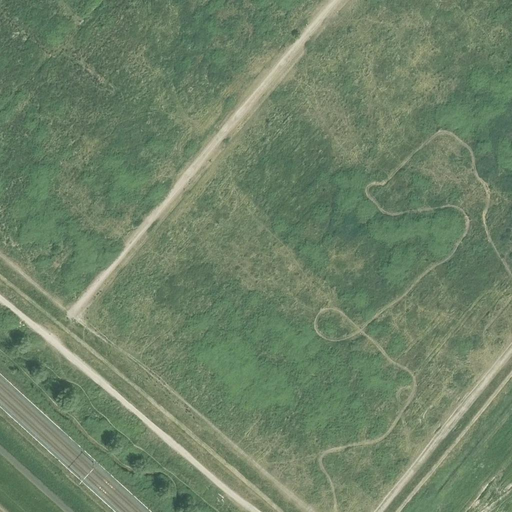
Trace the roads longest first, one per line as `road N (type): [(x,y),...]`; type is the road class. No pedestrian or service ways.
road 1 (track): [(50,339),(338,0)]
road 2 (track): [(0,296),(254,511)]
